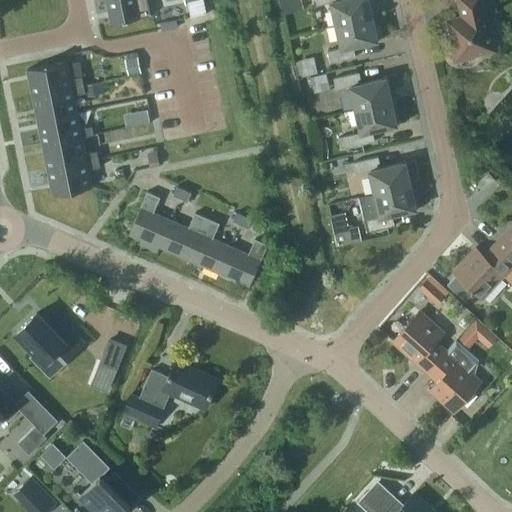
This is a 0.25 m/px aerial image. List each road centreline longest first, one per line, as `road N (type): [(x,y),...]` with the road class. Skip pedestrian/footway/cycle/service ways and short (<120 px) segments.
road 1 (residential): [(330,363),(451,216),(409,0)]
road 2 (residential): [(297,346),(0,225)]
road 3 (residential): [(491,511),(330,363)]
road 4 (residential): [(297,346),(263,417),(181,511)]
